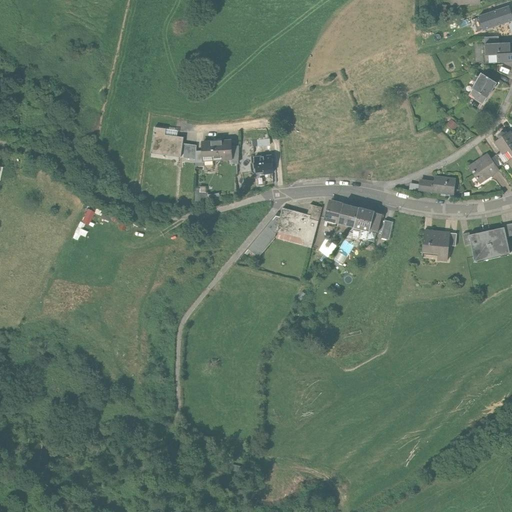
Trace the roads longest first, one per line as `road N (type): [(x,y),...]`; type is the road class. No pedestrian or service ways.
road 1 (residential): [(383,197),(282,193),(183,219),(145,214),(40,154),(0,144)]
road 2 (track): [(282,193),(184,319),(179,427)]
road 3 (residential): [(511,90),(481,137),(389,186),(383,197)]
road 4 (residential): [(511,200),(473,209),(383,197)]
